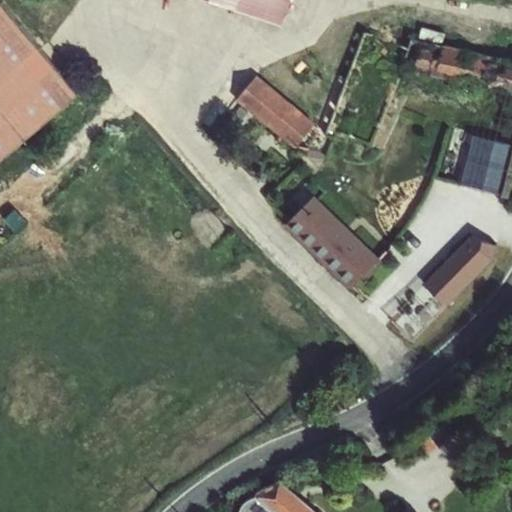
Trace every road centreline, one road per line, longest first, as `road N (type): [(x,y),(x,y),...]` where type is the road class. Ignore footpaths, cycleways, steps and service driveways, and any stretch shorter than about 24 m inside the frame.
road 1 (residential): [(102,0),(108,31),(252,222),(368,333),(407,385)]
road 2 (tertiary): [(180,511),(219,482),(407,385)]
road 3 (tertiary): [(407,385),(482,328),(511,294)]
